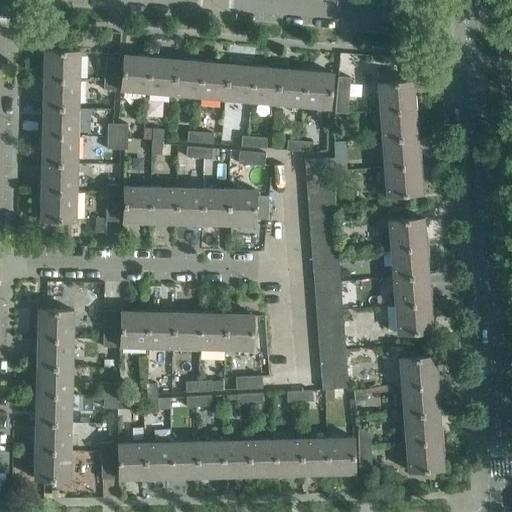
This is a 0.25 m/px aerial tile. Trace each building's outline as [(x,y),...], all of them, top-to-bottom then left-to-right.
[(44,49),(43,78),(79,78),(79,50),(44,49)] [(106,52),(104,79),(117,80),(119,53),(106,52)] [(122,89),(146,91),(149,56),(125,54),(124,54),(121,89),(122,89)] [(146,91),(172,93),(175,59),(149,56),(146,91)] [(172,93),(197,95),(201,61),(175,59),(172,93)] [(197,95),(223,98),(226,63),(201,61),(197,95)] [(223,98),(249,100),(252,65),(226,63),(223,98)] [(249,100),(274,102),(277,68),(252,65),(249,100)] [(274,102),(300,104),(303,70),(277,68),(274,102)] [(303,70),(300,104),(327,107),(329,108),(332,72),(330,72),(303,70)] [(338,76),(336,102),(348,103),(350,77),(338,76)] [(43,78),(42,106),(78,107),(79,78),(43,78)] [(117,80),(104,79),(103,89),(116,90),(117,80)] [(377,82),(379,110),(415,108),(413,79),(377,82)] [(348,103),(336,102),(335,112),(347,113),(348,103)] [(42,106),(42,134),(77,135),(78,107),(42,106)] [(379,110),(382,139),(417,136),(415,108),(379,110)] [(107,123),(107,135),(114,136),(115,123),(107,123)] [(115,123),(114,136),(114,137),(127,138),(128,123),(115,123)] [(153,128),(152,140),(162,141),(163,129),(153,128)] [(187,141),(200,142),(201,132),(188,130),(187,141)] [(201,132),(200,142),(212,143),(213,133),(201,132)] [(42,134),(41,162),(77,163),(77,135),(42,134)] [(114,136),(107,135),(107,148),(127,149),(127,138),(114,137),(114,136)] [(241,146),(253,147),(254,136),(242,135),(241,146)] [(254,136),(253,147),(266,148),(267,137),(254,136)] [(382,139),(384,167),(419,164),(417,136),(382,139)] [(287,149),(299,150),(299,140),(287,139),(287,149)] [(162,141),(152,140),(151,153),(161,154),(162,141)] [(299,140),(299,150),(312,152),(313,141),(299,140)] [(186,156),(198,157),(199,147),(187,146),(186,156)] [(199,147),(198,157),(211,158),(212,148),(199,147)] [(238,162),(264,165),(265,152),(239,150),(238,162)] [(304,159),(305,173),(329,171),(328,157),(304,159)] [(41,162),(41,190),(76,191),(77,163),(41,162)] [(419,164),(384,167),(386,195),(421,192),(419,164)] [(305,173),(306,186),(333,184),(332,171),(305,173)] [(306,186),(307,198),(334,196),(333,184),(306,186)] [(125,221),(152,221),(153,187),(125,186),(125,185),(124,185),(123,221),(125,221)] [(152,221),(177,222),(178,187),(153,187),(152,221)] [(177,222),(203,222),(204,188),(178,187),(177,222)] [(203,222),(229,223),(229,188),(204,188),(203,222)] [(229,188),(229,223),(252,223),(252,224),(254,224),(255,188),(253,188),(253,189),(229,188)] [(76,191),(41,190),(40,219),(75,219),(76,191)] [(119,192),(106,192),(106,221),(118,221),(119,192)] [(307,198),(308,210),(334,208),(334,196),(307,198)] [(308,210),(309,222),(335,220),(334,208),(308,210)] [(388,220),(390,248),(426,245),(423,217),(388,220)] [(309,222),(310,233),(336,231),(335,220),(309,222)] [(310,233),(311,245),(337,243),(336,231),(310,233)] [(311,245),(312,257),(338,255),(337,243),(311,245)] [(390,248),(392,276),(428,274),(426,245),(390,248)] [(312,257),(313,269),(339,267),(338,255),(312,257)] [(313,269),(314,281),(340,279),(339,267),(313,269)] [(392,276),(395,305),(430,302),(428,274),(392,276)] [(314,281),(315,293),(341,291),(340,279),(314,281)] [(315,293),(316,305),(342,303),(341,291),(315,293)] [(430,302),(395,305),(397,333),(432,330),(430,302)] [(316,305),(317,317),(343,315),(342,303),(316,305)] [(38,308),(37,337),(73,337),(73,309),(38,308)] [(104,310),(103,339),(116,339),(116,310),(104,310)] [(122,345),(149,346),(150,311),(123,310),(121,310),(120,345),(122,346),(122,345)] [(149,346),(175,346),(175,312),(150,311),(149,346)] [(175,346),(200,347),(201,312),(175,312),(175,346)] [(200,347),(226,348),(227,313),(201,312),(200,347)] [(227,313),(226,348),(250,348),(250,349),(251,349),(252,313),(250,313),(227,313)] [(317,317),(317,329),(344,327),(343,315),(317,317)] [(317,329),(318,341),(345,339),(344,327),(317,329)] [(37,337),(36,365),(72,366),(73,337),(37,337)] [(318,341),(319,353),(346,351),(345,339),(318,341)] [(319,353),(320,365),(346,363),(346,351),(319,353)] [(399,358),(401,386),(436,383),(434,355),(399,358)] [(320,365),(321,377),(347,375),(346,363),(320,365)] [(36,365),(36,393),(71,394),(72,366),(36,365)] [(235,376),(236,389),(262,387),(262,375),(235,376)] [(347,375),(321,377),(322,389),(348,387),(347,375)] [(211,379),(198,380),(198,391),(211,390),(211,379)] [(198,391),(198,380),(185,381),(186,391),(198,391)] [(104,382),(104,395),(116,395),(117,382),(104,382)] [(117,382),(116,395),(115,398),(124,397),(125,382),(117,382)] [(146,383),(147,396),(157,395),(157,383),(146,383)] [(401,386),(403,414),(439,411),(436,383),(401,386)] [(353,390),(354,400),(365,399),(364,389),(353,390)] [(300,401),(299,390),(286,391),(287,401),(300,401)] [(312,390),(299,390),(300,401),(312,400),(312,390)] [(263,392),(247,393),(247,403),(263,403),(263,392)] [(36,393),(35,421),(71,422),(71,394),(36,393)] [(247,403),(247,393),(237,393),(238,404),(247,403)] [(115,408),(115,398),(116,395),(104,395),(104,407),(115,408)] [(157,395),(147,396),(147,408),(158,408),(157,395)] [(211,395),(195,396),(195,406),(212,405),(211,395)] [(195,406),(195,396),(186,396),(187,406),(195,406)] [(115,398),(115,408),(124,408),(124,397),(115,398)] [(403,414),(405,442),(441,439),(439,411),(403,414)] [(35,421),(34,450),(70,450),(71,422),(35,421)] [(358,429),(358,446),(371,445),(370,428),(358,429)] [(353,436),(327,437),(328,473),(354,472),(353,436)] [(327,437),(301,438),(302,473),(328,473),(327,437)] [(275,438),(248,439),(249,475),(275,474),(275,438)] [(301,438),(275,438),(275,474),(302,473),(301,438)] [(248,439),(222,440),(223,475),(249,475),(248,439)] [(441,439),(405,442),(408,470),(443,468),(441,439)] [(196,440),(170,441),(171,477),(197,476),(196,440)] [(222,440),(196,440),(197,476),(223,475),(222,440)] [(170,441),(144,442),(145,477),(171,477),(170,441)] [(101,442),(101,451),(113,451),(113,442),(101,442)] [(145,477),(144,442),(118,442),(119,478),(145,477)] [(371,445),(358,446),(359,471),(371,471),(371,445)] [(70,450),(34,450),(34,478),(69,479),(70,450)] [(113,451),(101,451),(101,478),(114,478),(113,451)]
